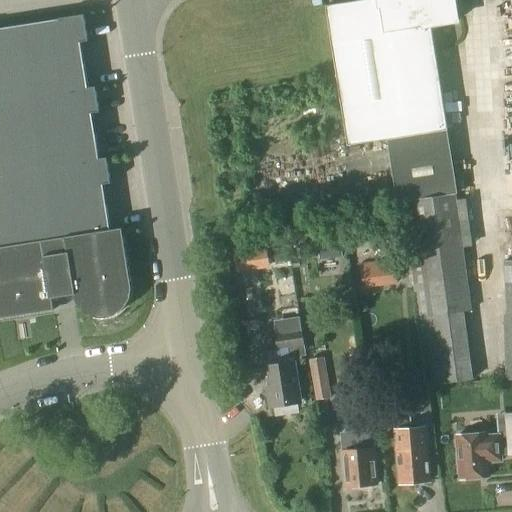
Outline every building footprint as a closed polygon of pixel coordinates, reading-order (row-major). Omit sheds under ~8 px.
[(426,387),(435,386),(472,381),(463,312),(470,311),(455,194),(457,193),(447,130),(431,25),(457,21),(453,0),(362,0),(325,6),(347,146),(387,140),(397,200),(401,199),(426,387)] [(88,41),(84,14),(58,18),(58,19),(0,28),(0,318),(54,310),(52,298),(73,294),(74,299),(76,303),(79,307),(82,310),(86,313),(90,315),(94,317),(99,318),(103,318),(108,317),(113,316),(118,313),(122,310),(125,307),(128,302),(130,298),(131,293),(131,288),(130,283),(122,228),(110,230),(103,185),(111,183),(106,157),(98,159),(91,113),(99,112),(95,86),(87,88),(80,42),(88,41)] [(507,316),(503,316),(506,379),(511,378),(511,242),(510,243),(511,261),(504,261),(507,316)] [(340,243),(332,243),(334,258),(342,257),(340,243)] [(394,259),(359,264),(362,289),(397,285),(394,259)] [(350,296),(338,298),(339,309),(351,308),(350,296)] [(289,359),(305,356),(301,331),(274,335),(277,350),(287,349),(289,359)] [(315,401),(330,399),(323,357),(308,360),(315,401)] [(270,406),(273,405),(275,417),(299,413),(297,401),(300,401),(294,362),(263,367),(270,406)] [(400,415),(398,395),(372,398),(374,419),(393,417),(394,430),(399,484),(430,481),(425,428),(417,428),(416,423),(410,424),(409,414),(400,415)] [(485,433),(457,436),(460,477),(488,475),(487,461),(500,460),(500,456),(511,454),(511,412),(505,413),(505,414),(507,438),(498,439),(498,435),(497,435),(485,436),(485,433)] [(372,450),(371,435),(341,437),(342,452),(345,487),(350,491),(360,490),(362,486),(376,485),(373,450),(372,450)]
